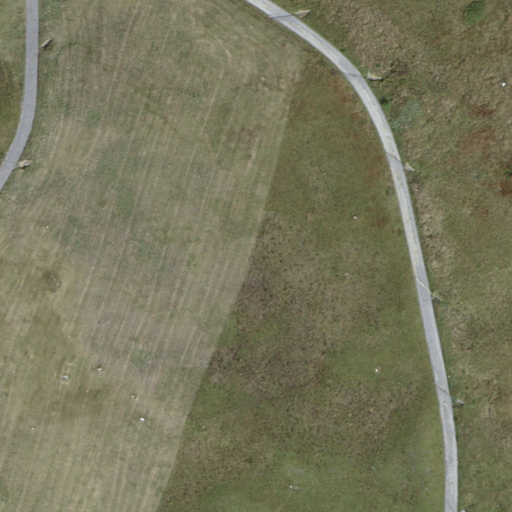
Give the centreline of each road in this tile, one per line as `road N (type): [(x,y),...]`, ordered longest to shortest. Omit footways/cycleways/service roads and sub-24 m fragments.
road 1 (track): [(452,511),(445,397),(390,147),(351,74),(309,35),(252,0)]
road 2 (track): [(34,0),(29,115),(0,172)]
